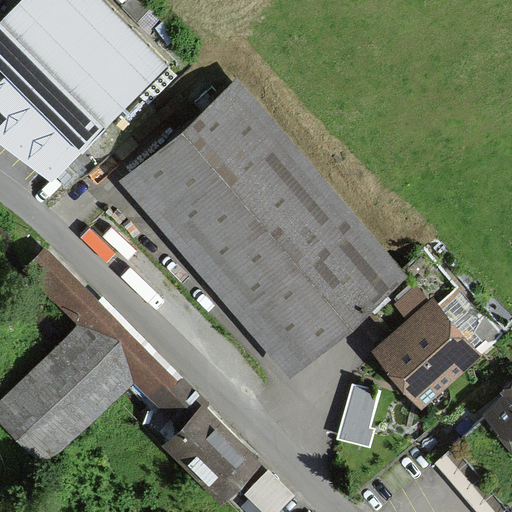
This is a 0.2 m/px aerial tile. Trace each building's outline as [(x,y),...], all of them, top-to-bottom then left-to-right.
[(165,62),(101,0),(16,0),(0,17),(0,41),(95,134),(165,62)] [(400,271),(230,77),(122,172),(292,366),(400,271)] [(103,210),(82,234),(111,260),(132,236),(103,210)] [(241,349),(137,241),(117,261),(162,308),(160,310),(218,370),(241,349)] [(395,297),(405,310),(427,291),(417,279),(395,297)] [(479,348),(430,297),(372,353),(420,403),(479,348)] [(88,321),(0,399),(0,412),(40,458),(135,373),(88,321)] [(511,388),(486,412),(511,440),(511,388)] [(351,389),(340,440),(371,446),(381,396),(351,389)] [(208,406),(174,440),(228,493),(262,460),(208,406)] [(269,468),(245,495),(265,511),(280,511),(297,492),(269,468)]
